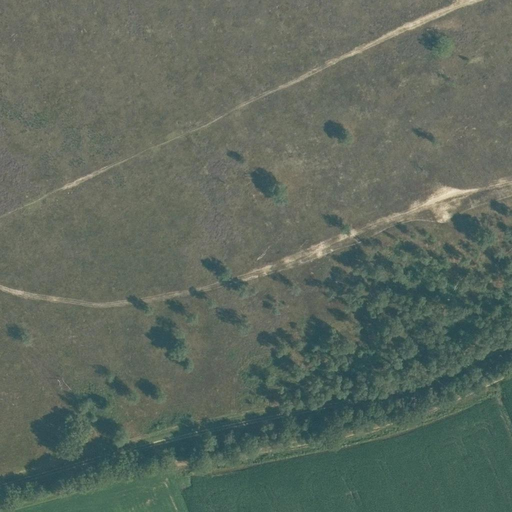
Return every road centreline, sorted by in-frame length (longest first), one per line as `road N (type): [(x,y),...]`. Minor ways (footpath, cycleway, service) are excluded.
road 1 (track): [(0,490),(380,392),(511,340)]
road 2 (track): [(511,183),(193,292),(146,300),(0,280)]
